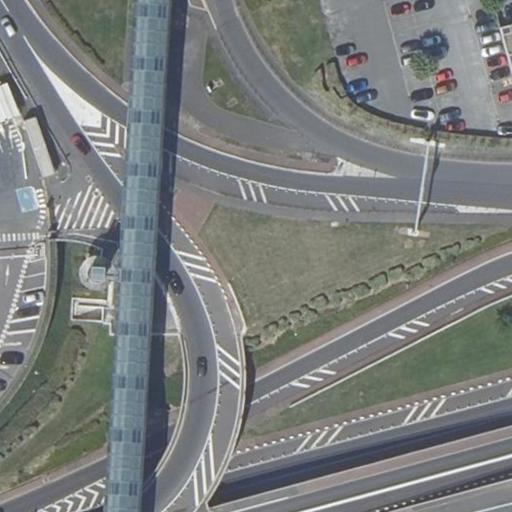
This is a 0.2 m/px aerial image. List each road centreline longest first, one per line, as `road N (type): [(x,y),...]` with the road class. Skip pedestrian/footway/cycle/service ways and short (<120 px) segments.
road 1 (primary): [(140,511),(176,472),(196,430),(203,389),(197,330),(152,239),(57,114),(0,11)]
road 2 (unclassified): [(511,264),(14,511)]
road 3 (secondary): [(511,404),(114,511)]
road 4 (unclassified): [(507,187),(415,169),(329,137),(267,85),(219,0)]
road 5 (primary): [(309,183),(233,168),(154,134),(75,77),(12,0)]
road 6 (tertiary): [(267,511),(511,445)]
road 7 (secondary): [(507,187),(309,183)]
